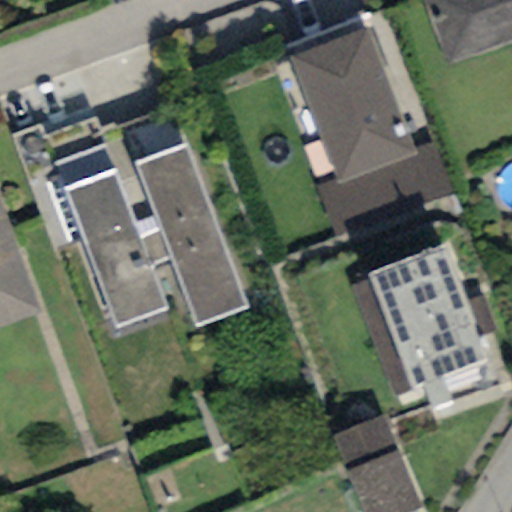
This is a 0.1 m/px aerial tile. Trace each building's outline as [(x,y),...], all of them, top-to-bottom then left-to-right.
[(511,0),(421,0),(447,68),(511,43),(511,0)] [(284,53),(334,185),(415,154),(365,22),(284,53)] [(246,308),(184,148),(134,167),(196,327),(246,308)] [(167,309),(116,171),(64,190),(116,328),(167,309)] [(0,205),(0,320),(39,305),(0,205)] [(444,244),(368,273),(370,280),(351,287),(392,398),(486,363),(477,339),(496,332),(482,297),(466,303),(444,244)] [(385,415),(333,436),(363,511),(410,511),(423,507),(385,415)]
